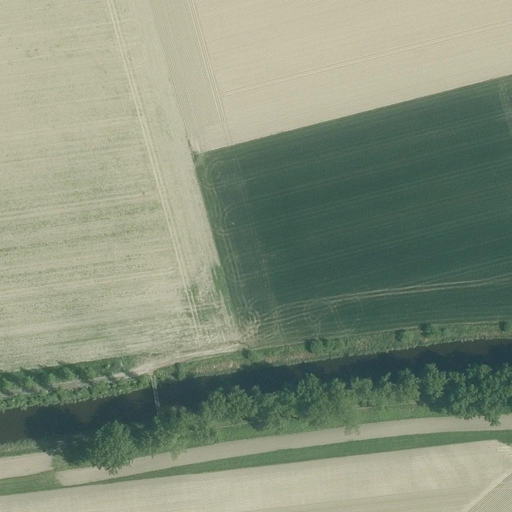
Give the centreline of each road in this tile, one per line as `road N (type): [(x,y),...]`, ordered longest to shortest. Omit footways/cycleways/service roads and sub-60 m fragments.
road 1 (track): [(160,428),(169,435),(511,394)]
road 2 (track): [(0,395),(140,374)]
